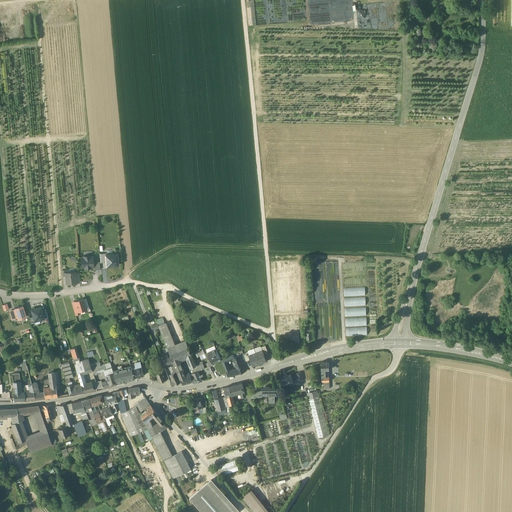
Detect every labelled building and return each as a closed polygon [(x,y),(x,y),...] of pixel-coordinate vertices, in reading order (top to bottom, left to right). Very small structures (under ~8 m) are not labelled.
[(119,264),(117,253),(105,254),(106,261),(106,266),(119,264)] [(89,256),(84,256),(84,257),(81,257),(82,267),(85,267),(85,268),(86,267),(88,266),(90,267),(90,266),(93,266),(93,262),(93,256),(89,257),(89,256)] [(66,273),(65,273),(66,276),(66,283),(76,282),(75,273),(75,272),(66,273)] [(345,297),(365,296),(365,288),(345,289),(345,297)] [(345,307),(365,306),(365,298),(344,299),(345,307)] [(83,299),(75,301),(76,306),(78,311),(86,309),(83,299)] [(17,317),(18,319),(26,316),(23,305),(14,308),(15,309),(17,317)] [(33,316),(34,320),(39,319),(39,320),(44,319),(44,317),(42,309),(41,306),(31,309),(33,316)] [(345,317),(366,316),(365,308),(345,309),(345,317)] [(346,327),(367,326),(366,318),(346,319),(346,327)] [(166,322),(158,325),(170,353),(170,354),(188,347),(185,340),(175,344),(166,322)] [(347,336),(367,336),(367,327),(346,328),(347,336)] [(76,347),(70,349),(74,363),(81,361),(76,347)] [(196,366),(192,357),(188,347),(170,354),(174,364),(178,361),(187,357),(191,368),(196,366)] [(216,349),(208,353),(210,359),(212,363),(216,361),(215,360),(220,358),(216,349)] [(262,351),(256,353),(259,363),(266,361),(264,355),(262,351)] [(170,353),(162,356),(166,367),(171,365),(171,366),(174,364),(170,354),(170,353)] [(259,363),(256,353),(249,355),(249,356),(250,359),(253,366),(259,363)] [(246,371),(240,355),(238,356),(234,358),(240,374),(246,371)] [(81,361),(74,363),(78,374),(82,373),(92,370),(88,359),(81,361)] [(230,371),(225,359),(221,360),(224,366),(226,372),(228,377),(235,375),(234,370),(230,371)] [(69,361),(61,363),(65,379),(70,378),(72,377),(73,377),(69,361)] [(182,371),(178,361),(174,364),(177,371),(180,377),(183,376),(184,376),(182,371)] [(162,366),(156,368),(155,364),(154,364),(152,365),(154,370),(156,374),(162,371),(163,372),(164,371),(162,366)] [(112,368),(107,370),(106,368),(104,369),(102,365),(101,366),(97,367),(94,368),(92,368),(94,376),(97,374),(97,373),(104,371),(107,379),(108,379),(107,375),(114,372),(112,368)] [(131,366),(116,370),(121,382),(125,381),(125,382),(128,381),(128,380),(135,378),(134,378),(132,368),(131,366)] [(142,366),(132,368),(134,378),(135,377),(144,375),(142,366)] [(162,371),(156,374),(159,382),(166,380),(163,372),(162,371)] [(202,381),(198,371),(192,373),(193,376),(191,377),(192,382),(193,383),(202,381)] [(118,384),(114,372),(107,375),(108,379),(109,381),(111,386),(118,384)] [(177,372),(171,375),(174,380),(176,385),(181,382),(177,372)] [(12,373),(12,376),(14,389),(21,388),(19,373),(12,373)] [(38,391),(34,373),(29,374),(31,384),(33,392),(33,394),(38,393),(38,391)] [(184,376),(183,376),(180,377),(183,384),(192,382),(191,377),(189,374),(184,376)] [(292,375),(281,377),(283,386),(289,384),(289,385),(294,384),(293,382),(292,377),(292,375)] [(77,385),(72,386),(71,381),(66,382),(70,394),(78,393),(77,385)] [(85,384),(81,385),(83,392),(94,390),(92,382),(85,384)] [(242,383),(233,385),(236,394),(240,393),(245,392),(242,383)] [(31,384),(28,385),(29,390),(30,392),(25,391),(25,400),(34,399),(33,394),(33,392),(31,384)] [(265,387),(264,388),(262,388),(262,391),(262,395),(269,395),(269,403),(275,403),(275,395),(276,395),(275,392),(277,392),(276,388),(271,388),(270,387),(268,387),(267,386),(266,386),(266,387),(265,387)] [(51,387),(43,388),(44,392),(45,398),(57,396),(57,392),(56,387),(51,387)] [(21,388),(14,389),(15,400),(25,400),(25,391),(24,391),(24,388),(21,388)] [(122,390),(116,392),(118,401),(121,401),(121,400),(120,396),(124,395),(122,390)] [(318,390),(307,393),(318,438),(329,435),(319,395),(318,394),(318,390)] [(113,393),(105,395),(104,396),(108,403),(112,402),(116,401),(114,393),(113,393)] [(101,395),(92,397),(93,402),(96,401),(97,404),(103,401),(101,395)] [(89,398),(81,400),(81,401),(84,408),(85,408),(86,408),(88,407),(88,408),(91,407),(90,405),(89,398)] [(145,398),(140,401),(143,407),(145,406),(147,408),(150,405),(145,398)] [(201,398),(193,399),(194,409),(199,408),(203,408),(201,398)] [(218,398),(214,399),(217,411),(225,409),(226,409),(225,407),(222,398),(218,398)] [(121,401),(118,401),(121,414),(121,413),(126,411),(124,400),(121,400),(121,401)] [(81,401),(71,403),(73,412),(85,410),(84,408),(81,401)] [(140,401),(135,404),(137,407),(140,413),(147,408),(145,406),(143,407),(140,401)] [(113,405),(112,402),(108,403),(109,406),(112,413),(117,412),(116,409),(115,409),(113,406),(113,405)] [(66,404),(66,403),(60,405),(65,420),(71,417),(71,418),(78,416),(82,415),(86,413),(89,420),(92,419),(89,411),(87,412),(85,408),(84,408),(85,410),(73,412),(69,413),(66,404)] [(51,405),(40,406),(41,410),(43,410),(44,411),(45,410),(47,417),(48,419),(54,418),(51,405)] [(16,408),(7,409),(7,416),(11,416),(15,415),(15,416),(23,415),(34,413),(33,406),(16,408)] [(109,406),(101,410),(103,414),(105,414),(106,418),(113,415),(112,413),(109,406)] [(150,406),(147,408),(148,410),(141,415),(144,421),(148,418),(152,415),(159,423),(164,429),(167,427),(163,421),(155,411),(155,412),(150,406)] [(91,407),(88,408),(88,407),(86,408),(85,408),(87,412),(89,411),(92,419),(95,418),(93,413),(92,412),(93,412),(91,407)] [(126,411),(121,413),(121,414),(122,418),(130,437),(148,429),(140,413),(137,407),(126,411)] [(43,419),(41,413),(38,415),(36,419),(41,434),(47,431),(44,423),(43,419)] [(82,415),(78,416),(80,421),(73,423),(73,424),(78,436),(93,431),(91,426),(89,420),(86,413),(82,415)] [(15,415),(11,416),(12,423),(21,420),(24,419),(23,415),(15,416),(15,415)] [(92,419),(89,420),(91,426),(97,424),(95,419),(95,418),(92,419)] [(148,418),(144,421),(149,431),(153,428),(148,418)] [(12,423),(11,424),(18,442),(25,440),(28,439),(21,420),(12,423)] [(153,428),(149,431),(152,438),(160,432),(164,429),(159,423),(153,428)] [(67,426),(58,429),(61,438),(69,435),(68,433),(71,433),(69,428),(68,426),(68,425),(67,426)] [(28,439),(25,440),(27,444),(30,452),(52,444),(47,431),(41,434),(28,439)] [(160,432),(152,438),(157,447),(164,443),(165,442),(160,432)] [(164,443),(157,447),(159,451),(166,447),(164,443)] [(166,447),(159,451),(164,461),(172,456),(167,446),(166,447)] [(71,447),(62,451),(64,456),(65,459),(75,455),(71,447)] [(99,447),(84,452),(86,459),(101,454),(99,447)] [(0,451),(0,467),(2,473),(9,471),(0,451)] [(172,456),(164,461),(173,479),(184,473),(186,472),(191,470),(182,452),(172,456)] [(218,466),(221,476),(242,469),(238,460),(218,466)] [(237,511),(239,511),(211,479),(207,483),(233,511),(237,511)] [(233,511),(207,483),(189,498),(201,511),(233,511)] [(268,511),(251,490),(242,497),(254,511),(268,511)]
